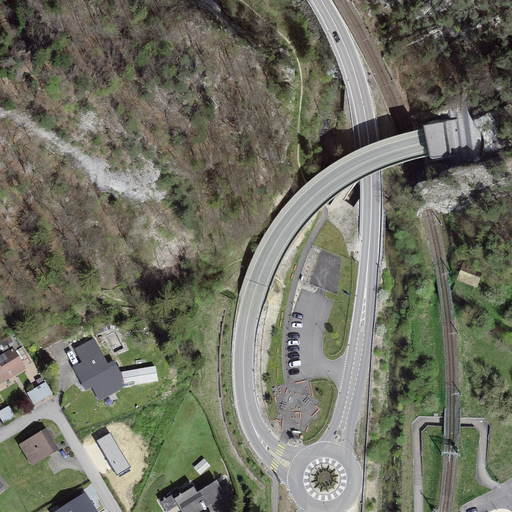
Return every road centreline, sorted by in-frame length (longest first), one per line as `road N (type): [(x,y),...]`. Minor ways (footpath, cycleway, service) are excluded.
road 1 (secondary): [(295,472),(260,440),(244,392),(249,307),(281,233),(321,189),(362,163),(427,141),(511,132)]
road 2 (primary): [(333,452),(362,326),(371,187),(359,88),(321,0)]
road 3 (residential): [(94,472),(59,417),(39,413),(0,436)]
